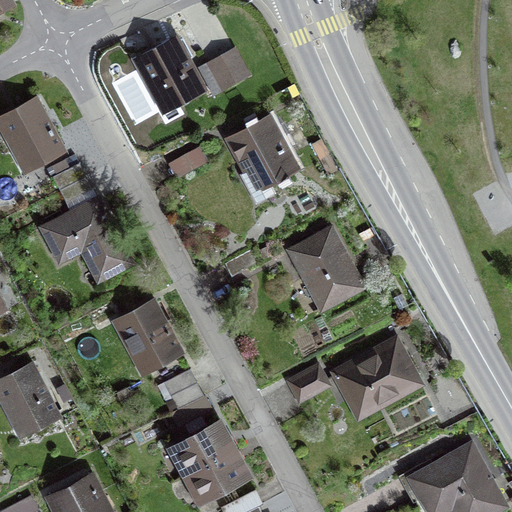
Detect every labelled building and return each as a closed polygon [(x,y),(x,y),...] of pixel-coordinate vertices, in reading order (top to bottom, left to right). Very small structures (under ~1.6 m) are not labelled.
[(167,85),(175,100),(202,86),(177,39),(138,59),(155,91),(167,85)] [(235,47),(208,61),(222,87),(248,74),(235,47)] [(62,146),(37,99),(0,118),(0,125),(14,153),(28,146),(36,160),(62,146)] [(232,140),(258,186),(294,166),(268,120),(232,140)] [(211,158),(201,142),(170,160),(179,177),(211,158)] [(90,182),(86,174),(83,169),(79,161),(53,175),(59,188),(66,201),(93,187),(90,182)] [(131,260),(98,195),(43,223),(55,248),(77,237),(98,277),(131,260)] [(295,248),(327,305),(363,285),(331,228),(295,248)] [(251,248),(225,262),(232,276),(258,262),(251,248)] [(180,347),(155,301),(117,322),(143,368),(180,347)] [(394,342),(337,372),(360,414),(417,384),(394,342)] [(31,424),(57,411),(33,364),(0,380),(0,396),(9,415),(23,408),(31,424)] [(318,366),(291,380),(301,398),(328,384),(318,366)] [(190,368),(163,382),(183,421),(210,408),(190,368)] [(171,445),(186,473),(201,500),(248,475),(240,460),(234,447),(228,437),(219,420),(171,445)] [(455,511),(492,511),(505,506),(471,443),(411,475),(429,508),(448,497),(455,511)] [(58,511),(102,511),(108,509),(90,474),(50,494),(58,511)] [(227,511),(262,511),(253,493),(225,507),(227,511)]
